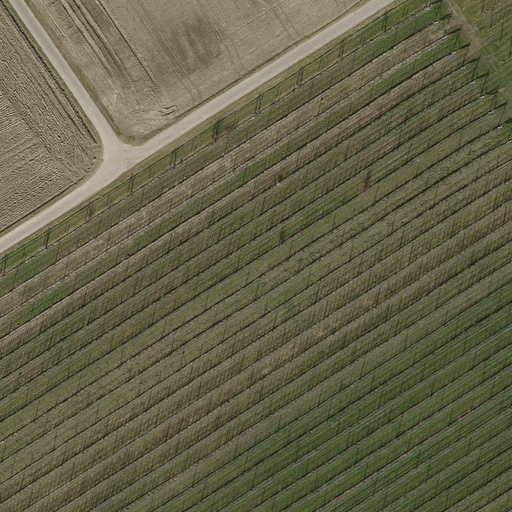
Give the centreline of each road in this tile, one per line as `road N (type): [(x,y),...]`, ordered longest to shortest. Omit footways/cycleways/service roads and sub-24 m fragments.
road 1 (track): [(0,241),(380,0)]
road 2 (track): [(125,161),(14,0)]
